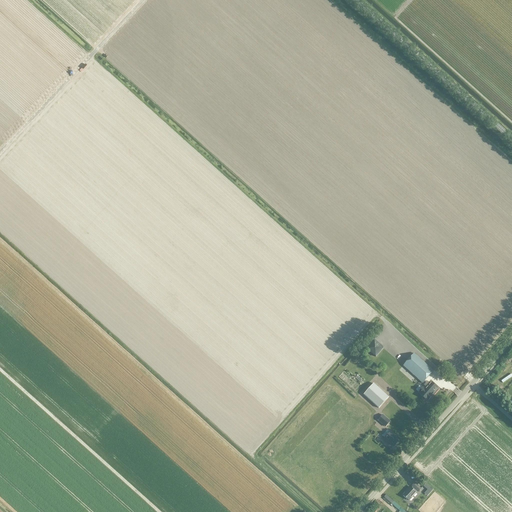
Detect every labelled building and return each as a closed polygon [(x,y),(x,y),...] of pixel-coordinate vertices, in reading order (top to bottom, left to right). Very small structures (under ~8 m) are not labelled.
[(374,340),(365,350),(375,358),(384,348),(374,340)] [(403,366),(422,383),(423,383),(434,371),(414,354),(403,366)] [(503,382),(511,376),(511,373),(511,374),(502,380),(503,382)] [(362,391),(364,394),(374,382),(372,380),(362,391)] [(438,388),(432,382),(425,390),(422,388),(419,386),(416,390),(421,395),(423,397),(422,398),(422,400),(424,401),(425,401),(426,400),(427,401),(427,400),(428,401),(431,397),(431,396),(432,395),(432,396),(433,396),(432,395),(438,388)] [(389,397),(374,384),(364,395),(379,408),(389,397)] [(390,422),(383,415),(378,420),(386,427),(390,422)] [(395,435),(390,432),(384,438),(385,439),(384,439),(384,440),(386,442),(387,442),(388,441),(391,444),(390,444),(391,444),(392,446),(393,444),(395,446),(399,441),(394,437),(395,435)] [(419,492),(421,489),(415,483),(412,486),(413,487),(412,488),(410,487),(407,490),(407,491),(403,495),(410,501),(417,493),(416,492),(417,490),(419,492)] [(405,511),(406,511),(394,501),(392,504),(394,506),(396,507),(400,511),(398,511),(405,511)]
